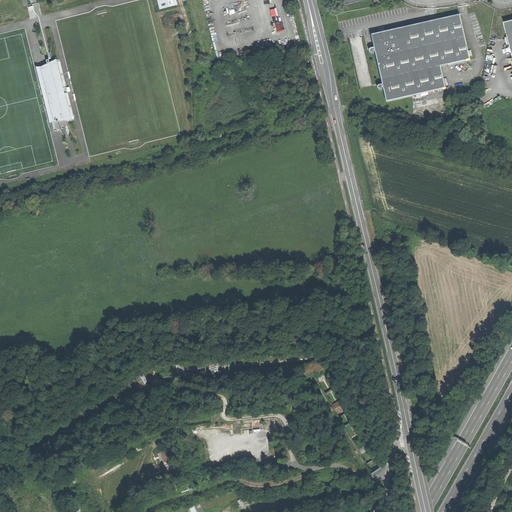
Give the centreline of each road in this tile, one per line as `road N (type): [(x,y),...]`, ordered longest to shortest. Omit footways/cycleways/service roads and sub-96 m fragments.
road 1 (secondary): [(426,511),(329,77)]
road 2 (trunk): [(511,357),(425,511)]
road 3 (track): [(288,455),(279,414),(224,417),(220,395),(167,382)]
road 4 (track): [(412,447),(431,433),(509,314)]
road 5 (trunk): [(446,511),(511,396)]
road 6 (unknown): [(465,0),(478,59),(470,75),(453,77),(442,105)]
